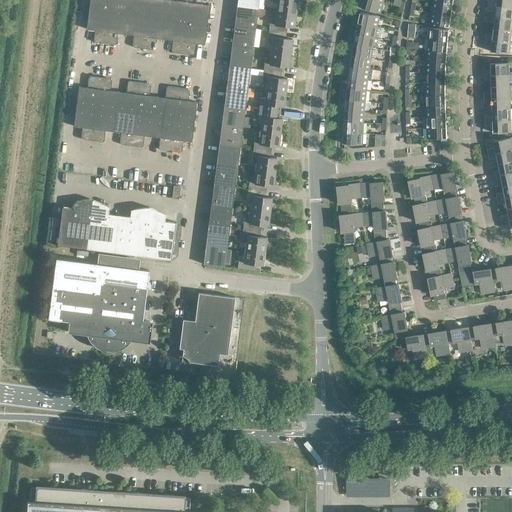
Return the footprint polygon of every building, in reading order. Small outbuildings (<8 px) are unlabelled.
[(89,0),(89,9),(109,12),(110,0),(89,0)] [(110,0),(109,12),(128,14),(129,0),(110,0)] [(129,0),(128,14),(148,17),(149,0),(129,0)] [(149,0),(148,17),(167,19),(169,0),(149,0)] [(177,0),(175,0),(169,0),(167,19),(186,22),(189,0),(177,0)] [(189,0),(186,22),(206,25),(209,4),(201,3),(201,0),(189,0)] [(258,0),(237,0),(237,6),(257,8),(258,0)] [(272,0),(272,2),(276,4),(276,11),(296,13),(297,0),(272,0)] [(383,2),(375,0),(363,0),(362,8),(380,13),(383,2)] [(453,5),(434,2),(432,13),(453,16),(451,15),(453,5)] [(257,8),(237,6),(234,26),(254,28),(257,8)] [(511,7),(496,6),(495,12),(493,12),(493,11),(488,10),(487,16),(511,18),(511,7)] [(109,12),(89,9),(86,29),(94,30),(93,41),(94,42),(105,44),(109,12)] [(296,13),(276,11),(275,18),(270,18),(268,30),(284,32),(285,26),(293,27),(294,27),(296,13)] [(128,14),(109,12),(105,44),(115,45),(116,44),(118,33),(125,34),(128,14)] [(379,16),(361,12),(358,22),(357,22),(356,22),(377,27),(379,16)] [(453,16),(432,13),(430,24),(449,26),(451,16),(453,16)] [(148,17),(128,14),(125,34),(133,35),(132,46),(133,47),(143,49),(148,17)] [(511,18),(487,16),(486,21),(492,22),(492,21),(494,21),(493,28),(511,30),(511,18)] [(167,19),(148,17),(143,49),(154,50),(155,49),(156,38),(164,40),(167,19)] [(186,22),(167,19),(164,40),(172,41),(171,51),(172,52),(182,54),(186,22)] [(206,25),(186,22),(182,54),(192,55),(194,54),(195,44),(204,45),(206,25)] [(380,27),(377,27),(356,22),(358,23),(356,33),(375,37),(378,38),(380,27)] [(409,24),(407,37),(415,37),(416,24),(409,24)] [(254,28),(234,26),(232,45),(252,48),(254,28)] [(449,29),(429,28),(428,39),(450,41),(450,40),(448,40),(449,29)] [(511,30),(493,28),(493,35),(490,35),(491,34),(485,33),(484,39),(511,42),(511,30)] [(284,32),(268,30),(267,41),(271,43),(270,50),(290,53),(292,39),(291,39),(283,38),(284,32)] [(375,37),(356,33),(354,44),(352,43),(352,44),(373,48),(375,37)] [(424,49),(428,50),(447,51),(448,41),(450,41),(428,39),(425,39),(424,49)] [(511,42),(484,39),(483,44),(489,45),(489,44),(491,44),(491,51),(509,54),(511,42)] [(375,48),(373,48),(352,44),(353,44),(352,55),(371,58),(374,59),(375,48)] [(252,48),(232,45),(229,65),(249,68),(252,48)] [(290,53),(270,50),(270,57),(265,58),(263,70),(279,72),(279,65),(288,67),(290,53)] [(447,51),(428,50),(427,61),(448,62),(446,62),(447,51)] [(371,58),(352,55),(350,66),(348,65),(369,69),(371,58)] [(448,62),(427,61),(426,72),(446,73),(446,62),(448,62)] [(509,74),(509,62),(490,63),(490,70),(488,70),(488,69),(482,70),(483,75),(509,74)] [(249,68),(229,65),(227,85),(247,88),(249,68)] [(373,70),(369,69),(348,65),(348,66),(350,66),(348,77),(366,79),(367,80),(372,80),(373,70)] [(279,72),(263,70),(262,81),(266,83),(265,90),(285,93),(287,79),(286,78),(286,79),(278,78),(279,72)] [(446,73),(426,72),(426,83),(447,84),(447,83),(445,83),(446,73)] [(510,85),(509,74),(483,75),(483,81),(489,80),(489,79),(491,79),(491,86),(510,85)] [(79,86),(76,106),(96,109),(100,77),(90,76),(88,77),(87,87),(79,86)] [(110,79),(100,77),(96,109),(115,111),(118,91),(110,90),(111,80),(110,79)] [(367,80),(366,79),(348,77),(347,88),(345,88),(366,90),(367,80)] [(126,92),(118,91),(115,111),(135,114),(139,82),(129,81),(127,82),(126,92)] [(149,84),(139,82),(135,114),(154,117),(157,96),(149,95),(150,85),(149,84)] [(447,84),(426,83),(426,95),(445,94),(445,84),(447,84)] [(247,88),(227,85),(224,105),(244,107),(247,88)] [(511,85),(510,85),(491,86),(491,93),(489,93),(489,92),(483,92),(483,98),(510,97),(511,96),(511,85)] [(165,97),(157,96),(154,117),(174,119),(178,87),(168,86),(166,87),(165,97)] [(188,89),(178,87),(174,119),(194,122),(196,102),(188,100),(189,90),(188,89)] [(366,90),(345,88),(347,88),(346,99),(365,101),(366,90)] [(285,93),(265,90),(264,97),(259,98),(258,109),(273,111),(274,105),(283,106),(283,107),(285,93)] [(445,105),(445,94),(426,95),(426,106),(447,105),(445,105)] [(511,108),(510,97),(483,98),(484,103),(490,103),(490,102),(492,102),(492,109),(511,108)] [(365,101),(346,99),(345,110),(343,110),(362,111),(364,112),(365,101)] [(244,107),(224,105),(222,125),(241,127),(244,107)] [(447,105),(426,106),(427,117),(446,116),(445,105),(447,105)] [(96,109),(76,106),(73,127),(82,128),(80,138),(82,139),(92,141),(96,109)] [(511,120),(511,108),(492,109),(492,116),(490,116),(490,115),(484,115),(484,121),(511,120)] [(115,111),(96,109),(92,141),(102,142),(104,141),(105,131),(113,132),(115,111)] [(273,111),(258,109),(256,121),(261,123),(260,130),(280,132),(282,118),(281,118),(281,119),(273,117),(273,111)] [(362,111),(343,110),(345,110),(344,121),(363,122),(364,112),(362,111)] [(135,114),(115,111),(113,132),(121,133),(119,143),(121,144),(131,146),(135,114)] [(154,117),(135,114),(131,146),(141,147),(142,146),(144,136),(152,137),(154,117)] [(446,126),(446,116),(427,117),(427,128),(448,127),(448,126),(446,126)] [(174,119),(154,117),(152,137),(160,138),(158,148),(159,150),(170,151),(174,119)] [(194,122),(174,119),(170,151),(180,152),(181,151),(183,141),(191,142),(194,122)] [(511,132),(511,120),(484,121),(485,126),(490,126),(490,125),(492,125),(493,132),(511,132)] [(363,122),(344,121),(343,132),(342,132),(363,133),(363,122)] [(241,127),(222,125),(219,145),(239,147),(241,127)] [(448,127),(427,128),(428,139),(447,138),(446,127),(448,127)] [(280,132),(260,130),(259,137),(254,137),(253,149),(268,151),(269,145),(277,146),(278,146),(280,132)] [(363,133),(342,132),(343,132),(343,143),(362,144),(363,133)] [(511,149),(511,138),(511,137),(493,141),(495,148),(493,148),(493,147),(487,149),(488,154),(511,149)] [(239,147),(219,145),(216,164),(236,167),(239,147)] [(268,151),(253,149),(251,160),(256,162),(255,169),(275,172),(277,158),(276,158),(267,157),(268,151)] [(511,160),(511,149),(488,154),(489,159),(495,158),(495,157),(497,157),(498,164),(511,160)] [(511,172),(511,160),(498,164),(499,170),(497,171),(497,170),(491,171),(492,176),(511,172)] [(236,167),(216,164),(214,184),(234,187),(236,167)] [(275,172),(255,169),(254,176),(249,177),(248,189),(263,191),(264,184),(272,186),(273,186),(275,172)] [(457,189),(454,171),(442,174),(442,173),(431,175),(434,189),(444,187),(445,190),(444,193),(445,198),(445,199),(457,196),(456,191),(455,189),(457,189)] [(511,183),(511,172),(492,176),(493,182),(499,181),(499,180),(501,179),(502,186),(511,183)] [(434,189),(431,175),(420,177),(420,178),(409,180),(412,197),(414,197),(414,199),(415,204),(415,205),(427,202),(426,196),(424,195),(423,191),(434,189)] [(373,200),(371,202),(371,206),(383,205),(383,199),(384,199),(383,182),(371,183),(371,182),(360,183),(361,197),(372,196),(373,200)] [(361,197),(360,183),(349,184),(349,185),(337,186),(339,203),(341,203),(342,214),(342,215),(352,214),(352,213),(351,198),(361,197)] [(511,183),(502,186),(504,193),(502,193),(501,192),(496,193),(497,199),(511,195),(511,183)] [(234,187),(214,184),(211,204),(231,207),(234,187)] [(173,186),(172,198),(179,199),(180,186),(173,186)] [(263,191),(248,189),(246,200),(251,202),(250,209),(270,212),(271,198),(271,197),(271,198),(262,197),(263,191)] [(511,207),(511,195),(497,199),(498,204),(504,203),(503,202),(505,201),(507,208),(511,207)] [(462,213),(458,196),(457,196),(445,199),(445,198),(436,200),(439,213),(449,211),(450,215),(449,217),(450,223),(462,221),(462,220),(461,215),(460,215),(460,213),(462,213)] [(86,249),(92,200),(74,202),(74,203),(73,209),(62,208),(63,204),(62,205),(57,245),(86,249)] [(109,207),(92,200),(86,249),(114,252),(119,211),(118,215),(108,214),(109,207),(109,208),(109,207)] [(439,213),(436,200),(427,202),(415,205),(415,204),(414,205),(417,222),(419,221),(419,223),(420,229),(432,227),(432,226),(431,220),(429,219),(428,215),(439,213)] [(231,207),(211,204),(209,224),(228,226),(231,207)] [(142,256),(148,207),(130,210),(130,217),(119,215),(119,211),(114,252),(142,256)] [(165,214),(148,207),(142,256),(171,260),(176,219),(175,219),(175,222),(164,221),(165,215),(165,214)] [(511,218),(511,207),(507,208),(508,215),(506,215),(506,214),(500,216),(501,221),(511,218)] [(270,212),(250,209),(249,216),(244,217),(242,228),(258,230),(259,224),(267,225),(267,226),(268,226),(270,212)] [(375,228),(374,230),(374,235),(386,233),(386,228),(387,228),(386,210),(384,210),(384,211),(372,212),(363,212),(364,226),(375,225),(375,228)] [(364,226),(363,212),(352,213),(352,214),(342,215),(342,214),(340,215),(342,232),(344,232),(345,243),(343,243),(343,244),(345,244),(345,246),(352,245),(352,243),(355,243),(354,227),(364,226)] [(511,230),(511,218),(501,221),(502,226),(508,225),(508,224),(510,224),(511,231),(511,230)] [(467,237),(463,220),(462,220),(462,221),(450,223),(441,225),(443,237),(454,235),(455,239),(453,241),(455,247),(467,245),(465,239),(465,237),(467,237)] [(228,226),(209,224),(206,244),(226,246),(228,226)] [(443,237),(441,225),(432,226),(432,227),(420,229),(419,229),(422,246),(424,246),(424,247),(424,248),(425,253),(437,251),(436,245),(434,243),(433,240),(443,237)] [(258,230),(242,228),(241,240),(245,242),(245,249),(264,251),(266,237),(266,238),(257,236),(258,230)] [(386,233),(374,235),(375,242),(387,240),(387,239),(386,233)] [(393,256),(389,239),(387,239),(387,240),(375,242),(367,243),(370,256),(380,254),(381,258),(380,260),(380,264),(392,262),(392,261),(391,256),(393,256)] [(226,246),(206,244),(203,264),(204,264),(223,266),(224,266),(223,266),(223,265),(226,246)] [(471,261),(468,244),(467,245),(455,247),(446,249),(448,262),(459,260),(460,263),(458,266),(460,272),(471,269),(470,264),(470,262),(471,261)] [(365,245),(356,247),(357,254),(367,252),(365,245)] [(264,251),(245,249),(244,256),(239,256),(237,268),(253,270),(254,264),(262,265),(263,265),(264,251)] [(448,262),(446,249),(437,251),(425,253),(423,253),(427,270),(429,270),(429,272),(430,277),(430,278),(442,275),(441,269),(438,268),(438,264),(448,262)] [(67,332),(86,335),(86,336),(89,341),(93,345),(94,346),(96,347),(98,348),(100,349),(102,350),(104,351),(106,351),(109,351),(111,351),(113,351),(115,351),(117,350),(119,349),(121,348),(123,347),(125,345),(129,341),(129,340),(149,343),(152,321),(142,320),(148,270),(55,258),(48,319),(68,321),(67,332)] [(397,278),(394,261),(392,261),(392,262),(380,264),(372,266),(374,278),(385,276),(385,280),(384,282),(385,286),(397,284),(396,278),(397,278)] [(511,265),(496,268),(496,269),(491,270),(493,282),(497,282),(498,279),(502,279),(504,289),(511,288),(511,265)] [(491,270),(491,268),(474,271),(472,270),(471,269),(460,272),(463,287),(474,285),(476,283),(480,282),(481,293),(494,291),(493,282),(491,270)] [(453,286),(451,273),(442,275),(430,278),(430,277),(428,278),(432,295),(433,294),(434,300),(446,298),(445,293),(443,292),(443,288),(453,286)] [(402,300),(398,283),(397,284),(385,286),(376,288),(379,301),(389,299),(390,302),(389,305),(389,309),(401,306),(400,301),(402,300)] [(198,292),(198,293),(194,321),(182,319),(179,348),(183,349),(182,355),(181,355),(180,355),(179,355),(178,355),(178,356),(180,355),(182,356),(181,361),(188,361),(188,362),(188,363),(189,363),(189,362),(217,365),(219,353),(227,354),(234,297),(198,292)] [(367,294),(359,296),(360,302),(369,300),(367,294)] [(402,312),(401,306),(389,309),(390,314),(382,316),(384,329),(395,327),(396,331),(406,329),(407,329),(404,312),(402,312)] [(511,342),(511,319),(496,322),(497,324),(491,325),(493,337),(497,336),(499,334),(502,333),(504,344),(511,342)] [(491,325),(491,323),(474,326),(474,328),(469,328),(470,340),(471,340),(475,340),(476,338),(480,337),(482,348),(495,346),(493,337),(491,325)] [(469,328),(469,327),(451,330),(452,331),(446,332),(448,344),(452,343),(454,341),(457,341),(459,351),(472,349),(471,340),(470,340),(469,328)] [(407,335),(406,329),(396,331),(394,333),(395,339),(401,338),(402,347),(404,348),(408,348),(408,349),(412,348),(414,359),(427,356),(426,348),(425,348),(423,336),(424,336),(424,334),(407,337),(407,335)] [(446,332),(446,330),(429,333),(429,335),(424,336),(423,336),(425,348),(426,348),(430,347),(431,345),(435,344),(437,355),(450,353),(448,344),(446,332)] [(27,501),(26,511),(195,511),(189,511),(183,511),(183,509),(189,509),(190,497),(184,497),(184,496),(113,491),(114,485),(107,485),(107,491),(36,486),(36,487),(30,487),(29,499),(35,499),(35,501),(29,501),(27,501)]
